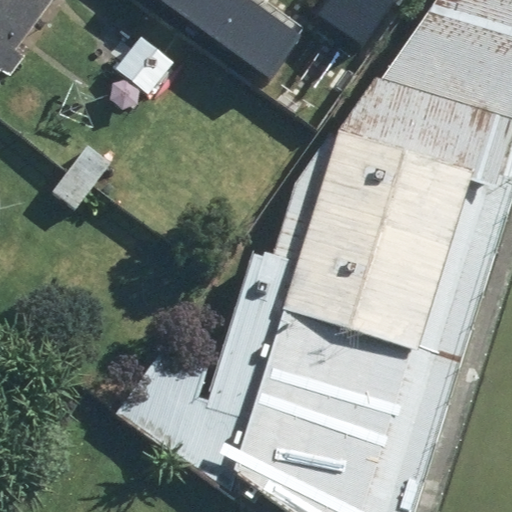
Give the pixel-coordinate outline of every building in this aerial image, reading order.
[(0,0),(0,93),(2,95),(31,55),(20,48),(54,0),(0,0)] [(406,511),(511,164),(511,0),(427,0),(328,141),(119,409),(256,511),(406,511)] [(305,37),(253,0),(160,0),(273,80),(305,37)] [(398,0),(328,0),(319,13),(363,46),(398,0)] [(121,164),(86,140),(46,200),(82,224),(121,164)]
